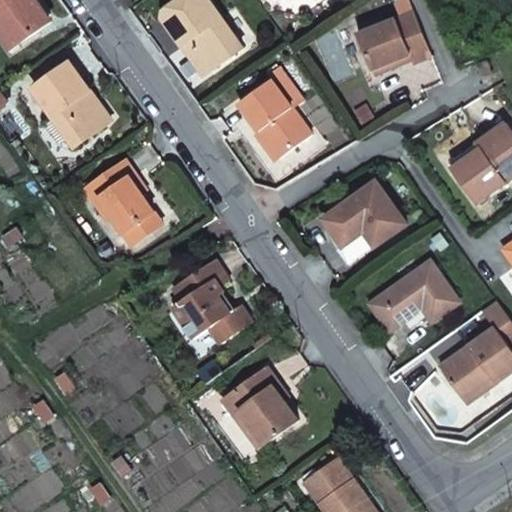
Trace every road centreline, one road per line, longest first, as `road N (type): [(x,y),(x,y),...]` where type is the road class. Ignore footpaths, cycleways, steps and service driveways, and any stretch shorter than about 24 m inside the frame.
road 1 (residential): [(511,456),(457,493),(252,219)]
road 2 (residential): [(252,219),(472,88),(466,74)]
road 3 (residential): [(252,219),(92,0)]
